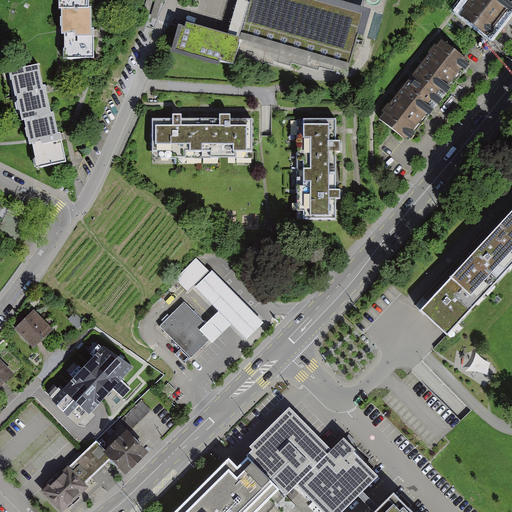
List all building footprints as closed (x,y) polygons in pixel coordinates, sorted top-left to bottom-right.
[(58,0),(59,9),(62,9),(64,59),(96,58),(95,33),(94,9),(91,9),(90,0),(58,0)] [(336,0),(249,0),(240,36),(351,66),(359,37),(367,39),(375,10),(336,0)] [(511,24),(511,0),(480,0),(468,18),(501,41),(511,24)] [(240,37),(177,23),(170,49),(234,64),(240,37)] [(477,64),(444,41),(386,120),(419,144),(477,64)] [(39,65),(9,72),(15,100),(18,99),(29,141),(30,147),(34,146),(40,170),(67,164),(61,137),(49,89),(49,88),(45,87),(39,65)] [(177,118),(156,118),(156,156),(252,158),(252,117),(225,117),(177,118)] [(345,121),(299,122),(301,224),(347,223),(345,121)] [(511,267),(511,206),(422,305),(453,333),(511,267)] [(204,265),(196,257),(175,278),(184,286),(188,290),(209,269),(204,265)] [(206,322),(199,329),(210,340),(212,342),(231,322),(247,338),(264,321),(212,269),(195,286),(219,310),(206,322)] [(192,357),(210,340),(199,329),(206,322),(184,301),(160,325),(192,357)] [(59,331),(38,310),(19,329),(40,349),(59,331)] [(134,367),(104,346),(53,401),(77,425),(134,367)] [(0,388),(14,374),(0,360),(0,388)] [(240,465),(230,455),(173,511),(254,511),(282,485),(289,491),(297,483),(327,511),(338,511),(358,492),(363,488),(374,476),(340,442),(332,449),(326,442),(289,407),(248,448),(253,453),(240,465)] [(110,450),(100,439),(45,490),(64,511),(67,511),(94,487),(89,482),(116,457),(131,473),(156,450),(135,427),(110,450)] [(363,488),(358,492),(375,511),(380,506),(363,488)] [(411,511),(392,493),(380,506),(375,511),(374,511),(411,511)]
